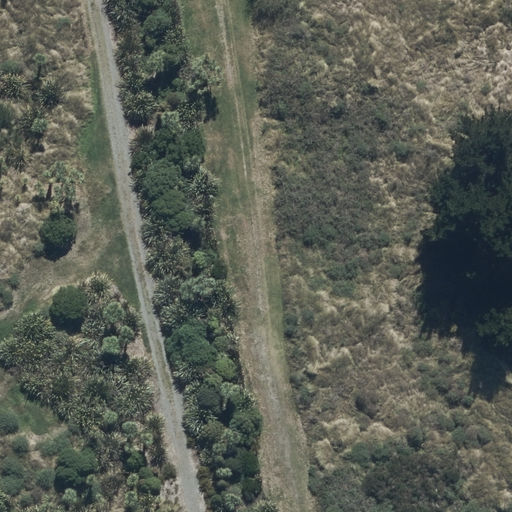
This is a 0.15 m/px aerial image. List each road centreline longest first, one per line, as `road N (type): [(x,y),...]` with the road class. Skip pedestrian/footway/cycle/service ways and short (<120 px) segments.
road 1 (track): [(94,0),(190,511)]
road 2 (track): [(304,511),(252,272),(227,46),(232,0)]
